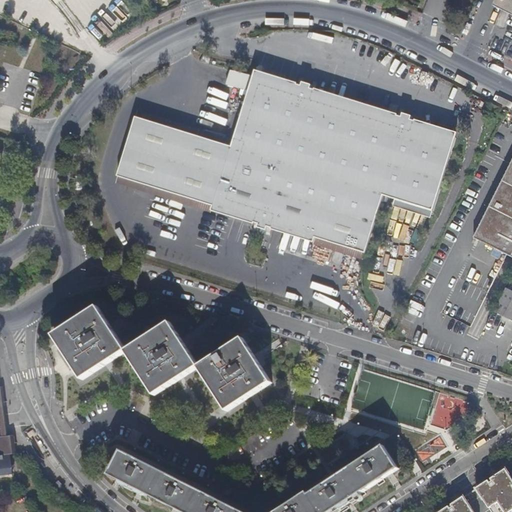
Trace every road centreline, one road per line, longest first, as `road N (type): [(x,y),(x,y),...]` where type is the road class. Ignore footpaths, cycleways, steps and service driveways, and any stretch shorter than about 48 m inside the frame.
road 1 (residential): [(511,91),(353,18),(310,10),(211,19),(143,49),(68,127),(49,173),(46,234)]
road 2 (residential): [(74,264),(511,394)]
road 3 (residential): [(293,440),(232,468),(127,420),(56,449)]
road 4 (residential): [(511,431),(392,511)]
road 5 (residential): [(56,449),(26,376),(16,317)]
